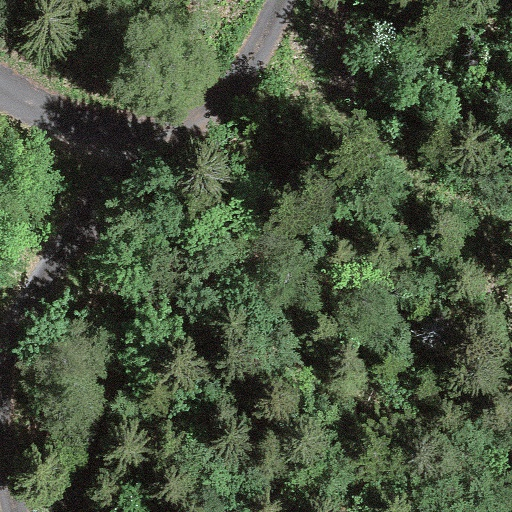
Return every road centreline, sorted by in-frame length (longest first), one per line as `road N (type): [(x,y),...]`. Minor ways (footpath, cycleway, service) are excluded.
road 1 (track): [(0,365),(101,206),(230,92),(283,0)]
road 2 (track): [(0,86),(59,119),(173,139)]
